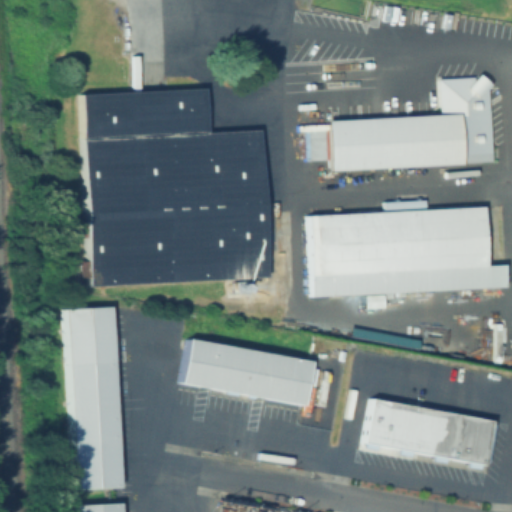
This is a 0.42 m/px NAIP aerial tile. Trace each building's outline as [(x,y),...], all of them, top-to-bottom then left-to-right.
[(322,171),(320,119),(434,114),(432,78),(476,75),(487,85),(490,147),(487,147),(488,162),(322,171)] [(262,276),(84,286),(73,94),(197,87),(200,131),(254,128),(262,276)] [(301,214),(476,207),(479,265),(498,264),(499,288),(305,295),(301,214)] [(60,307),(107,305),(114,487),(67,489),(60,307)] [(413,340),(412,348),(345,335),(346,327),(413,340)] [(182,339),(303,363),(294,408),(173,384),(182,339)] [(363,398),(488,421),(479,470),(354,446),(363,398)] [(67,511),(67,505),(114,502),(114,511),(67,511)]
